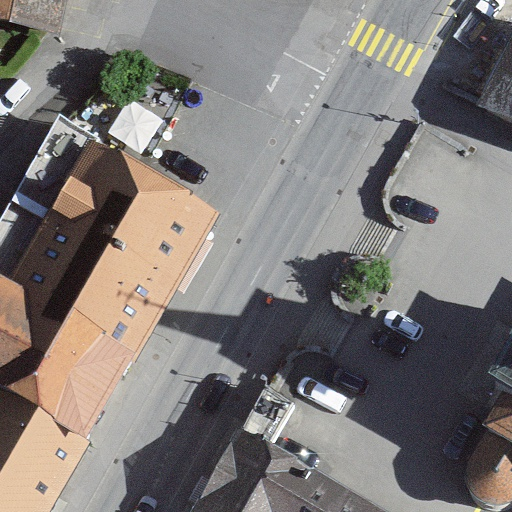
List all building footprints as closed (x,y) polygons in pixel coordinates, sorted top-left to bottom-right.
[(0,0),(0,20),(50,30),(55,0),(0,0)] [(511,20),(466,116),(511,137),(511,20)] [(183,209),(74,153),(0,294),(0,391),(68,427),(183,209)] [(511,388),(511,330),(488,375),(504,384),(511,388)] [(273,376),(246,422),(271,436),(298,390),(273,376)] [(511,388),(504,384),(481,424),(488,427),(511,440),(511,388)] [(34,511),(67,455),(0,415),(0,511),(34,511)] [(511,440),(488,427),(466,466),(466,477),(466,487),(472,496),(483,504),(497,508),(506,504),(511,500),(511,440)] [(382,511),(242,435),(201,510),(204,511),(382,511)]
